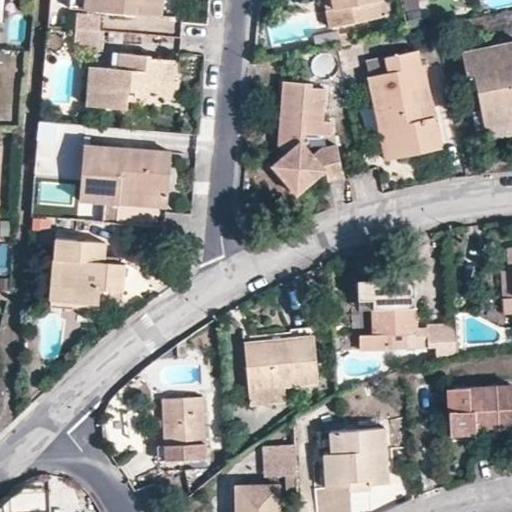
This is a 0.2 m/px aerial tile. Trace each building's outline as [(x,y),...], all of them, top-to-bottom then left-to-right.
[(69,0),(68,14),(154,22),(155,0),(69,0)] [(322,0),(326,15),(337,13),(334,0),(322,0)] [(375,23),(371,0),(334,0),(337,13),(326,15),(330,30),(375,23)] [(75,29),(74,45),(98,47),(98,31),(75,29)] [(463,72),(472,71),(483,123),(507,119),(509,130),(511,129),(511,38),(458,48),(463,72)] [(382,65),(368,68),(378,125),(387,124),(394,154),(431,147),(417,60),(412,62),(410,52),(381,56),(382,65)] [(76,111),(118,116),(120,101),(152,104),(154,84),(162,84),(164,64),(109,58),(107,72),(81,70),(76,111)] [(310,82),(287,79),(276,143),(284,155),(271,165),(286,187),(296,180),(302,189),(323,174),(328,183),(340,176),(335,149),(323,146),(310,155),(301,142),(302,131),(304,117),(320,119),(323,88),(308,85),(310,82)] [(152,104),(165,105),(167,85),(162,84),(154,84),(152,104)] [(304,117),(302,131),(327,134),(329,122),(320,119),(304,117)] [(387,124),(378,125),(383,155),(394,154),(387,124)] [(156,197),(161,156),(76,148),(71,201),(111,206),(113,192),(156,197)] [(302,189),(296,180),(286,187),(292,197),(302,189)] [(113,192),(111,206),(155,210),(156,197),(113,192)] [(111,265),(98,264),(98,256),(100,244),(52,239),(45,306),(63,309),(64,300),(93,303),(95,290),(118,293),(121,267),(111,265)] [(98,256),(98,264),(111,265),(113,258),(98,256)] [(375,285),(374,288),(376,338),(362,338),(362,351),(363,353),(390,351),(390,338),(417,337),(417,332),(415,284),(375,285)] [(458,357),(457,327),(428,328),(429,332),(429,350),(437,350),(437,363),(458,357)] [(429,350),(429,332),(417,332),(417,337),(417,351),(429,350)] [(317,385),(312,339),(243,347),(248,392),(317,385)] [(511,433),(511,422),(511,388),(454,390),(456,410),(447,410),(448,436),(470,435),(472,434),(472,429),(495,428),(496,432),(497,433),(511,433)] [(454,390),(446,390),(447,410),(456,410),(454,390)] [(164,405),(165,419),(167,452),(169,466),(200,463),(199,453),(206,453),(205,435),(202,402),(164,405)] [(350,485),(350,479),(370,478),(370,484),(389,483),(387,428),(319,431),(319,446),(333,445),(333,451),(324,452),(325,486),(350,485)] [(269,472),(298,472),(297,444),(267,445),(269,472)] [(351,499),(371,498),(370,484),(370,478),(350,479),(350,485),(351,499)] [(235,511),(275,511),(277,492),(236,490),(235,511)]
